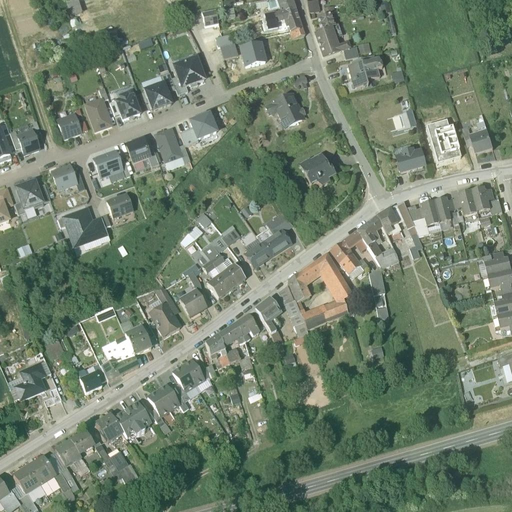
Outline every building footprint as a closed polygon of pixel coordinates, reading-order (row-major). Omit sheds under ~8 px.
[(78,0),(66,4),(74,30),(89,25),(80,0),(78,0)] [(290,0),(282,0),(277,1),(279,13),(273,14),(274,17),(295,12),(290,0)] [(315,7),(314,3),(306,5),(309,17),(319,14),(318,7),(315,7)] [(332,9),(324,11),(326,17),(329,17),(334,16),(333,15),(334,15),(332,9)] [(300,25),(295,12),(274,17),(276,26),(284,24),(286,31),(288,30),(289,35),(292,34),(297,32),(302,31),(300,25)] [(215,14),(201,16),(204,32),(218,29),(215,14)] [(271,17),(258,19),(262,33),(264,35),(274,32),(271,17)] [(322,34),(324,40),(332,38),(330,32),(334,30),(329,17),(326,17),(317,20),(322,34)] [(322,34),(314,37),(316,43),(324,40),(322,34)] [(324,40),(316,43),(322,60),(339,55),(337,50),(332,38),(324,40)] [(215,43),(217,50),(229,48),(227,40),(215,43)] [(140,51),(153,48),(152,41),(138,44),(140,51)] [(59,48),(48,52),(51,59),(62,56),(59,48)] [(259,48),(240,53),(246,73),(265,68),(259,48)] [(232,49),(220,52),(223,64),(236,61),(232,49)] [(346,53),(342,54),(344,63),(356,60),(354,51),(346,53)] [(373,62),(347,70),(350,84),(353,83),(355,92),(366,89),(365,84),(378,81),(373,62)] [(196,64),(174,71),(177,82),(181,93),(185,92),(204,85),(196,64)] [(160,75),(168,72),(166,66),(158,69),(160,75)] [(391,76),(394,87),(405,84),(403,73),(391,76)] [(169,78),(160,81),(163,89),(166,98),(167,97),(175,94),(171,84),(169,78)] [(303,79),(292,84),(295,90),(298,89),(300,93),(306,90),(305,86),(306,85),(303,79)] [(177,82),(171,84),(175,94),(177,100),(187,97),(185,92),(181,93),(177,82)] [(163,89),(144,95),(151,116),(171,109),(167,97),(166,98),(163,89)] [(102,103),(102,105),(108,103),(104,92),(99,94),(102,103)] [(120,105),(116,107),(120,118),(122,125),(139,119),(132,100),(128,102),(127,99),(119,101),(120,105)] [(291,101),(272,109),(272,110),(265,113),(268,120),(276,117),(283,133),(301,125),(300,121),(303,119),(301,114),(297,116),(291,101)] [(85,109),(95,137),(111,131),(102,105),(102,103),(85,109)] [(115,105),(109,107),(114,120),(120,118),(116,107),(115,105)] [(74,119),(57,125),(64,144),(81,138),(74,119)] [(192,133),(197,146),(215,138),(208,120),(190,128),(192,133)] [(425,130),(436,169),(460,163),(452,131),(448,132),(446,124),(425,130)] [(0,132),(0,133),(3,140),(9,138),(5,127),(0,128),(0,132)] [(467,130),(460,133),(463,143),(470,141),(467,130)] [(0,133),(0,167),(11,164),(3,140),(0,133)] [(198,148),(197,146),(192,133),(179,138),(185,153),(198,148)] [(16,154),(21,152),(17,140),(15,135),(10,137),(16,154)] [(32,135),(17,140),(21,152),(24,160),(39,154),(32,135)] [(171,135),(154,141),(164,169),(181,164),(178,153),(171,135)] [(481,141),(471,144),(476,158),(493,153),(487,136),(480,138),(481,141)] [(143,146),(126,152),(133,170),(148,165),(150,164),(147,157),(143,146)] [(183,151),(178,153),(181,164),(184,171),(189,169),(183,151)] [(148,165),(151,174),(159,171),(153,155),(147,157),(150,164),(148,165)] [(423,171),(419,156),(412,158),(411,155),(402,157),(403,160),(396,162),(400,177),(407,175),(407,176),(416,173),(423,171)] [(115,157),(93,165),(99,183),(106,181),(122,175),(118,167),(115,157)] [(319,160),(309,166),(308,165),(299,170),(310,190),(316,187),(322,190),(327,187),(326,184),(334,180),(328,170),(326,172),(319,160)] [(124,165),(118,167),(125,183),(130,181),(124,165)] [(69,171),(52,178),(58,195),(76,189),(69,171)] [(34,186),(15,193),(20,207),(23,215),(24,215),(33,212),(34,214),(43,210),(43,209),(36,192),(34,186)] [(44,189),(36,192),(43,209),(50,206),(44,189)] [(485,191),(472,195),(479,222),(492,219),(490,214),(489,207),(485,191)] [(6,194),(0,196),(0,207),(2,207),(4,212),(12,209),(6,194)] [(472,195),(459,198),(466,226),(479,222),(472,195)] [(126,200),(106,207),(112,224),(132,216),(126,200)] [(445,201),(433,205),(439,227),(451,224),(445,201)] [(499,204),(489,207),(490,214),(492,219),(502,216),(499,204)] [(422,215),(416,216),(414,210),(405,212),(417,238),(427,236),(426,231),(439,227),(433,205),(420,208),(422,215)] [(405,212),(403,206),(396,209),(400,216),(407,233),(413,230),(405,212)] [(0,207),(0,228),(9,225),(4,212),(2,207),(0,207)] [(20,207),(14,209),(18,221),(25,218),(24,215),(23,215),(20,207)] [(396,209),(388,212),(394,224),(398,222),(396,218),(400,216),(396,209)] [(388,212),(375,220),(378,227),(384,224),(388,230),(395,226),(394,224),(388,212)] [(86,214),(62,223),(73,253),(94,246),(88,229),(91,227),(86,214)] [(205,230),(212,223),(204,214),(197,221),(205,230)] [(284,215),(266,227),(274,239),(281,234),(282,236),(293,229),(284,215)] [(106,220),(100,222),(104,233),(110,231),(106,220)] [(375,220),(356,235),(362,244),(366,250),(373,245),(372,244),(377,240),(374,234),(380,230),(378,227),(375,220)] [(100,224),(88,229),(94,246),(106,241),(100,224)] [(195,242),(200,250),(221,238),(213,224),(202,231),(205,236),(195,242)] [(388,230),(384,224),(378,227),(380,230),(389,246),(399,241),(396,235),(399,234),(395,226),(388,230)] [(196,241),(203,234),(196,227),(189,234),(196,241)] [(413,230),(407,233),(411,243),(417,241),(413,230)] [(234,231),(221,241),(227,249),(240,240),(234,231)] [(257,238),(262,245),(270,240),(266,232),(257,238)] [(274,239),(261,247),(270,261),(290,248),(282,236),(281,234),(274,239)] [(356,235),(349,240),(355,247),(361,243),(356,235)] [(349,240),(330,254),(339,266),(351,258),(348,253),(350,251),(355,247),(349,240)] [(227,249),(221,241),(212,247),(218,256),(227,249)] [(381,258),(373,245),(366,250),(376,266),(380,273),(398,266),(395,259),(391,262),(387,255),(381,258)] [(218,256),(212,247),(203,254),(209,264),(219,257),(218,256)] [(261,247),(243,259),(252,272),(270,261),(261,247)] [(21,262),(32,258),(29,249),(18,253),(21,262)] [(392,252),(387,255),(391,262),(395,259),(392,253),(392,252)] [(219,257),(209,264),(215,271),(221,267),(224,264),(219,257)] [(326,257),(311,267),(316,276),(335,307),(343,304),(350,301),(353,300),(326,257)] [(351,258),(339,266),(348,279),(359,270),(360,270),(357,266),(351,258)] [(508,261),(485,267),(488,280),(511,274),(508,261)] [(361,263),(357,266),(360,270),(359,270),(363,274),(367,271),(361,263)] [(209,276),(215,271),(209,264),(202,270),(207,277),(209,276)] [(190,270),(192,274),(195,280),(202,275),(195,266),(190,270)] [(221,267),(215,271),(220,277),(226,273),(221,267)] [(226,273),(220,277),(232,293),(245,283),(233,267),(226,273)] [(316,276),(311,267),(299,275),(304,284),(316,276)] [(187,278),(192,274),(190,270),(182,276),(184,279),(187,278)] [(220,277),(215,271),(209,276),(214,282),(220,277)] [(380,273),(368,278),(373,300),(374,300),(380,298),(384,297),(380,273)] [(195,280),(192,274),(187,278),(194,291),(200,287),(195,280)] [(511,276),(511,274),(488,280),(491,292),(511,287),(511,276)] [(304,284),(299,275),(287,284),(289,287),(295,304),(297,307),(301,305),(311,301),(304,284)] [(232,293),(220,277),(214,282),(206,287),(218,303),(232,293)] [(295,304),(289,287),(277,295),(285,309),(295,304)] [(173,306),(162,289),(154,293),(164,309),(166,308),(167,310),(173,306)] [(196,293),(179,303),(187,318),(197,312),(199,315),(206,310),(196,293)] [(380,298),(374,300),(376,309),(382,308),(380,298)] [(350,301),(343,304),(347,317),(354,314),(350,301)] [(270,302),(254,314),(268,334),(270,339),(275,335),(268,324),(279,315),(270,302)] [(511,302),(495,306),(498,319),(511,315),(511,302)] [(304,326),(301,319),(297,307),(295,304),(285,309),(283,309),(293,331),(294,330),(304,326)] [(335,307),(331,309),(335,321),(347,317),(343,304),(335,307)] [(306,318),(301,305),(297,307),(301,319),(306,318)] [(164,309),(152,316),(151,319),(153,322),(156,323),(159,328),(156,329),(157,329),(156,330),(157,332),(158,332),(163,341),(179,331),(167,310),(166,308),(164,309)] [(331,309),(306,318),(301,319),(304,326),(306,332),(335,321),(331,309)] [(95,317),(98,325),(115,317),(112,310),(95,317)] [(511,315),(498,319),(501,332),(511,329),(511,315)] [(248,318),(233,327),(241,346),(258,335),(248,318)] [(119,328),(124,338),(135,333),(130,323),(119,328)] [(304,326),(294,330),(298,341),(308,337),(306,332),(304,326)] [(233,327),(218,337),(222,347),(224,346),(222,343),(230,339),(235,351),(225,357),(229,367),(247,360),(241,346),(233,327)] [(135,333),(124,338),(125,340),(133,359),(150,350),(141,330),(135,333)] [(275,335),(270,339),(271,342),(266,344),(270,352),(283,347),(280,340),(276,335),(275,335)] [(218,337),(205,346),(210,359),(220,354),(224,352),(222,347),(218,337)] [(311,343),(308,337),(298,341),(292,343),(294,349),(311,343)] [(133,359),(125,340),(102,350),(110,365),(116,362),(118,366),(133,359)] [(58,343),(46,349),(52,360),(63,355),(61,350),(63,349),(61,345),(59,346),(58,343)] [(225,357),(224,352),(220,354),(221,359),(219,360),(221,366),(217,367),(218,371),(229,367),(225,357)] [(511,354),(497,360),(500,369),(509,367),(508,363),(511,362),(511,354)] [(139,371),(133,359),(118,366),(116,362),(110,365),(101,370),(109,386),(139,371)] [(195,388),(205,382),(192,362),(182,369),(195,388)] [(39,366),(20,374),(25,386),(22,387),(23,387),(14,391),(20,403),(45,393),(40,381),(45,379),(39,366)] [(212,367),(206,370),(210,381),(216,378),(212,367)] [(511,383),(511,377),(509,367),(500,369),(504,385),(511,383)] [(185,394),(195,388),(182,369),(172,375),(180,386),(185,395),(185,394)] [(83,379),(80,380),(86,395),(102,389),(95,374),(83,379)] [(185,395),(180,386),(175,389),(179,395),(184,405),(190,401),(185,394),(185,395)] [(166,387),(157,394),(170,413),(179,407),(174,399),(166,387)] [(56,389),(49,392),(54,404),(61,401),(56,389)] [(49,392),(41,396),(46,408),(54,404),(49,392)] [(232,404),(241,402),(239,393),(230,394),(232,404)] [(170,413),(157,394),(147,400),(155,411),(160,419),(170,413)] [(184,405),(179,395),(174,399),(179,407),(183,414),(188,411),(184,405)] [(137,406),(113,421),(123,436),(126,441),(134,436),(135,439),(145,433),(143,430),(150,426),(137,406)] [(160,419),(155,411),(150,414),(160,430),(165,426),(160,419)] [(108,445),(123,436),(113,421),(111,417),(96,427),(108,445)] [(61,433),(51,441),(55,446),(54,447),(57,451),(68,441),(61,433)] [(85,434),(70,443),(79,457),(93,448),(94,448),(85,434)] [(79,457),(70,443),(55,453),(56,454),(65,469),(72,465),(78,475),(86,470),(79,457)] [(101,446),(95,450),(103,463),(109,460),(101,446)] [(65,469),(56,454),(44,461),(47,466),(50,470),(55,477),(60,474),(66,470),(65,469)] [(120,454),(109,460),(117,473),(118,473),(125,468),(128,467),(120,454)] [(44,460),(28,470),(39,487),(53,478),(55,477),(50,470),(47,466),(44,461),(44,460)] [(125,468),(118,473),(125,485),(133,480),(125,468)] [(39,487),(28,470),(13,480),(24,497),(39,487)] [(79,491),(66,470),(60,474),(70,491),(72,495),(79,491)] [(70,491),(60,474),(55,477),(53,478),(63,495),(70,491)] [(125,485),(135,500),(145,494),(135,478),(133,480),(125,485)] [(0,484),(0,502),(2,501),(8,496),(0,484)] [(70,491),(63,495),(67,501),(74,497),(72,495),(70,491)] [(17,504),(10,495),(8,496),(2,501),(9,511),(16,511),(20,510),(17,504)] [(37,511),(27,497),(17,504),(20,510),(22,511),(37,511)]
